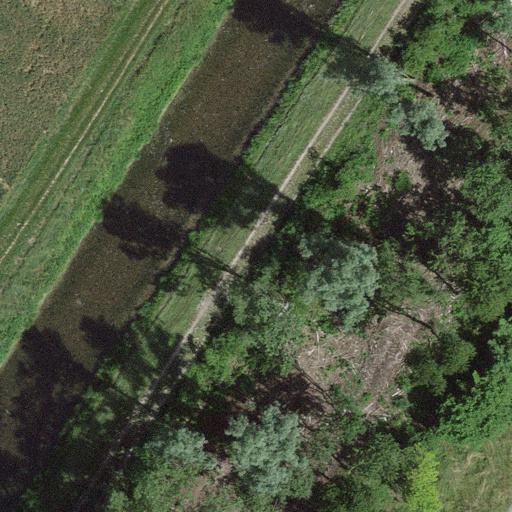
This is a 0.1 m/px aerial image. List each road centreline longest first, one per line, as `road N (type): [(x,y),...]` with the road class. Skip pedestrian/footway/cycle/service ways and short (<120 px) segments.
road 1 (track): [(48,511),(388,0)]
road 2 (track): [(0,210),(135,0)]
